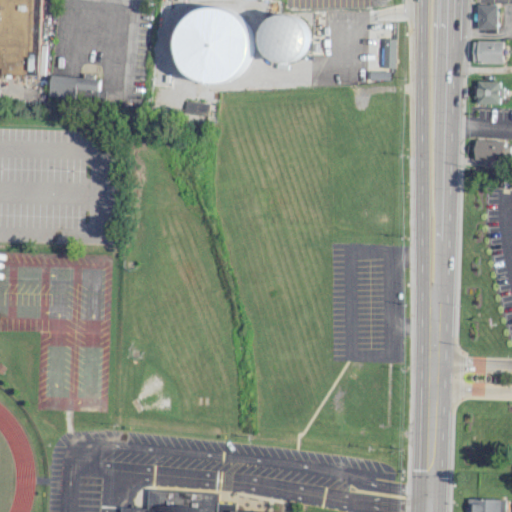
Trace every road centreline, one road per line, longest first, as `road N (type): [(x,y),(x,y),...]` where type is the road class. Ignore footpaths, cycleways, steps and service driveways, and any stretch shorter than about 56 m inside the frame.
road 1 (primary): [(432,313),(446,271),(453,0)]
road 2 (primary): [(420,0),(420,271),(432,313)]
road 3 (primary): [(427,511),(432,313)]
